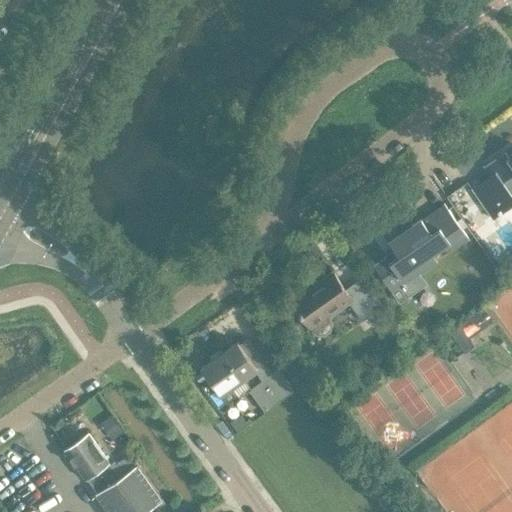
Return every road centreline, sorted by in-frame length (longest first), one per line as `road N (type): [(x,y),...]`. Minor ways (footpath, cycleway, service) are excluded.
road 1 (unclassified): [(429,54),(405,45),(378,51),(316,100),(302,120),(266,238)]
road 2 (unclassified): [(266,238),(437,105),(441,73),(429,54)]
road 3 (secondary): [(19,196),(131,0)]
road 4 (residential): [(259,511),(133,337)]
road 5 (secondary): [(91,0),(0,164)]
road 6 (unclassified): [(133,337),(266,238)]
road 7 (unclassified): [(0,431),(133,337)]
